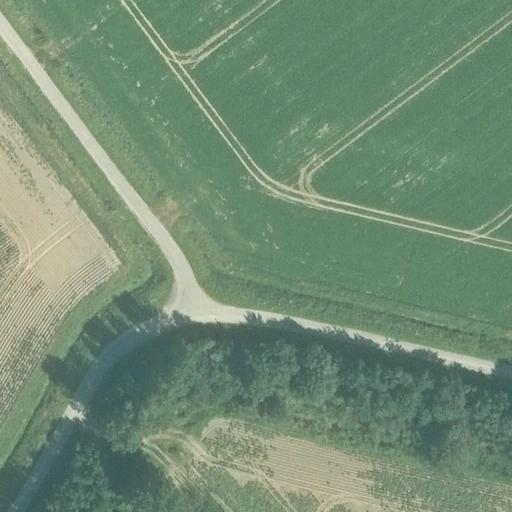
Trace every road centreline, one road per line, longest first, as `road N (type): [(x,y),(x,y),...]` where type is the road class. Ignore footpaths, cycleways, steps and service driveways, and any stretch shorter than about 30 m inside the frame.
road 1 (unclassified): [(197,312),(178,263),(0,30)]
road 2 (unclassified): [(511,372),(260,316),(197,312)]
road 3 (unclassified): [(14,511),(115,346),(197,312)]
